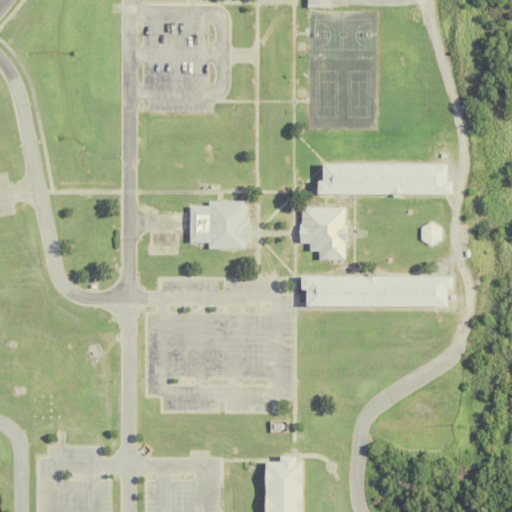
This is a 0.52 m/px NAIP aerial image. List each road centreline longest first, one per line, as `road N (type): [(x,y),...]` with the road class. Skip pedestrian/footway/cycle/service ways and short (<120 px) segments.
road 1 (residential): [(134,0),(133,454)]
road 2 (residential): [(0,57),(24,106),(62,280),(85,298),(132,299)]
